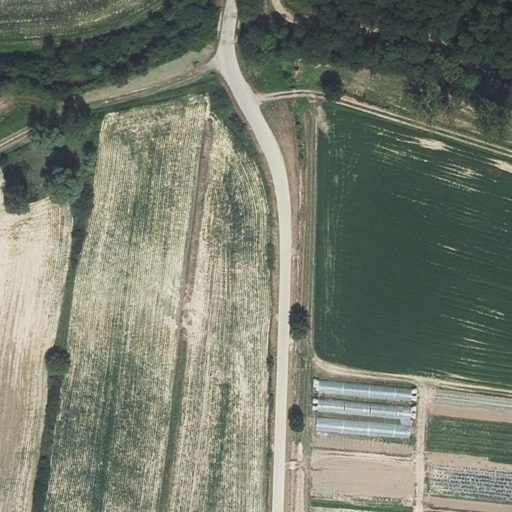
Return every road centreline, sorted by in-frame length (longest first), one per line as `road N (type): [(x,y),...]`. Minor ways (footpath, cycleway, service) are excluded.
road 1 (unclassified): [(277,511),(284,204),(273,155),(228,59),(234,0)]
road 2 (track): [(246,102),(321,94),(511,153)]
road 3 (track): [(275,0),(297,21),(409,36),(479,68),(511,68)]
road 4 (track): [(228,59),(78,110),(0,149)]
